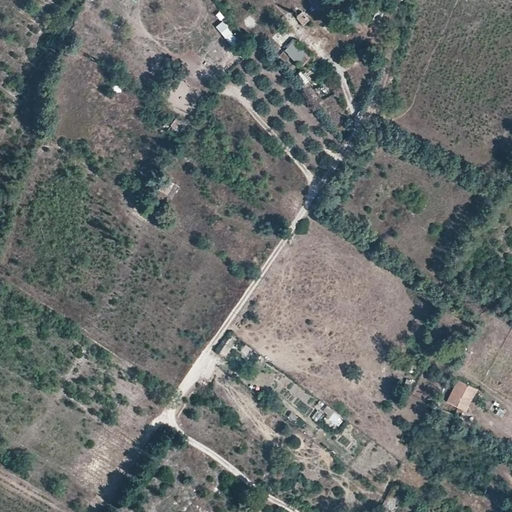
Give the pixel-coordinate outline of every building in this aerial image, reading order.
[(297,18),(304,27),(307,25),(310,22),(303,13),(297,18)] [(296,61),(307,51),(294,37),(283,47),(296,61)] [(187,123),(178,116),(168,129),(177,136),(187,123)] [(166,177),(159,188),(171,196),(178,185),(166,177)] [(219,353),(224,357),(236,340),(231,337),(219,353)] [(466,341),(457,360),(466,365),(475,346),(466,341)] [(406,368),(409,361),(401,357),(398,364),(406,368)] [(416,365),(409,361),(406,368),(413,371),(416,365)] [(403,374),(406,368),(398,364),(395,369),(403,374)] [(446,400),(456,380),(449,376),(432,412),(451,420),(454,414),(443,408),(446,400)] [(457,378),(456,380),(446,400),(465,410),(476,388),(457,378)] [(414,403),(424,408),(427,403),(417,398),(414,403)] [(496,412),(502,415),(505,410),(499,406),(496,412)]
